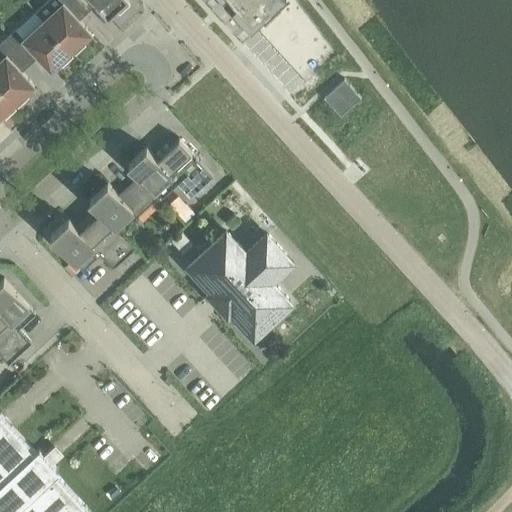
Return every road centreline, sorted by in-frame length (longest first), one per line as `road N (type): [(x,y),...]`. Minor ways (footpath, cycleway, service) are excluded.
road 1 (residential): [(511,381),(166,0)]
road 2 (residential): [(3,228),(147,96),(152,79),(140,63),(121,66),(0,176)]
road 3 (residential): [(184,429),(3,228)]
